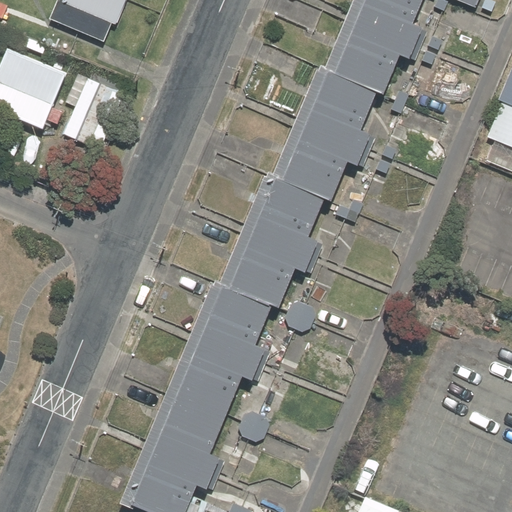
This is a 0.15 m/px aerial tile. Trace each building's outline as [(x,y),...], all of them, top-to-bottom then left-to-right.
[(14,0),(0,0),(0,22),(4,24),(14,0)] [(116,32),(130,0),(62,0),(61,1),(58,0),(57,0),(48,21),(103,46),(110,29),(116,32)] [(408,24),(418,0),(454,0),(472,7),(475,0),(349,0),(321,66),(317,64),(315,69),(313,69),(270,173),(265,171),(263,176),(260,175),(217,281),(213,279),(210,284),(208,283),(117,502),(131,510),(133,505),(147,511),(197,511),(195,511),(198,505),(187,500),(193,484),(203,488),(203,486),(211,489),(223,460),(206,453),(238,375),(248,379),(249,377),(257,381),(269,352),(251,345),(268,305),(275,307),(292,268),(302,272),(302,270),(309,273),(321,244),(304,236),(321,198),(327,200),(344,161),(353,165),(354,163),(362,166),(374,137),(356,130),(372,92),(380,95),(396,55),(405,59),(406,56),(414,59),(425,31),(408,24)] [(70,77),(7,49),(0,63),(0,116),(44,136),(70,77)] [(511,60),(496,100),(511,106),(511,107),(497,141),(511,147),(511,60)] [(116,90),(89,77),(60,136),(88,149),(116,90)] [(3,134),(0,139),(0,155),(23,168),(33,150),(3,134)] [(275,411),(266,430),(298,445),(307,425),(275,411)] [(285,511),(292,495),(267,485),(259,506),(275,511),(285,511)] [(403,511),(367,497),(360,511),(403,511)] [(227,511),(228,511),(249,511),(250,510),(231,502),(227,511)]
